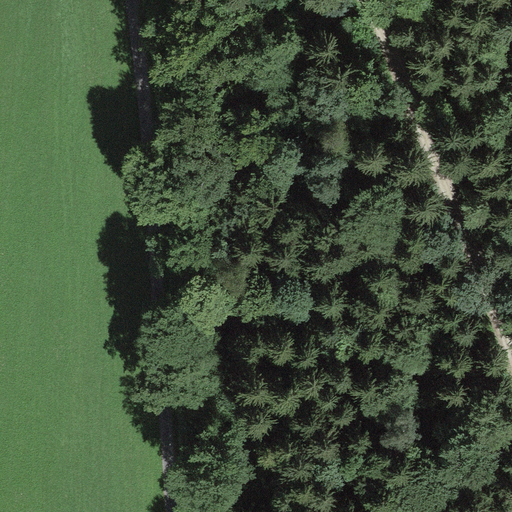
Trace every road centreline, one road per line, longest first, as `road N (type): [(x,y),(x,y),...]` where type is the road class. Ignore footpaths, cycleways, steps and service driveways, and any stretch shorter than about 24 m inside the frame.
road 1 (track): [(175,511),(133,0)]
road 2 (track): [(511,348),(366,0)]
